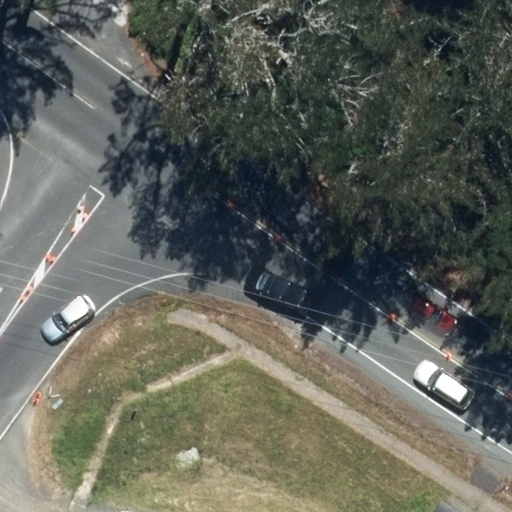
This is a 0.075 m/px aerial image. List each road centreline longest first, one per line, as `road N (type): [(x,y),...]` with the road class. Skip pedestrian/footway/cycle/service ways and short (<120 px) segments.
road 1 (tertiary): [(511,401),(144,144)]
road 2 (unclassified): [(0,347),(144,144)]
road 3 (tertiary): [(144,144),(0,38)]
